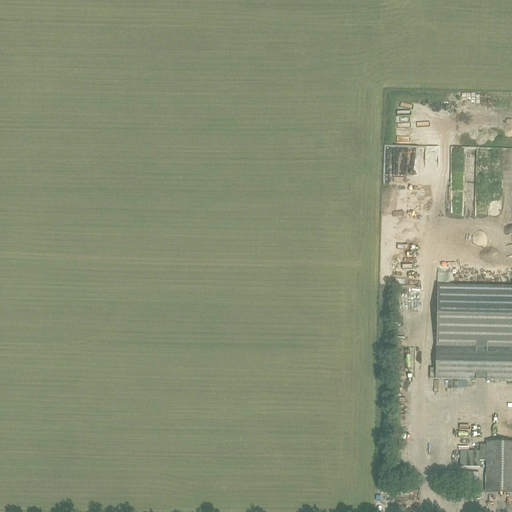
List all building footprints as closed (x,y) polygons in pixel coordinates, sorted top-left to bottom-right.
[(427,147),(429,157),(441,155),(439,145),(427,147)] [(429,160),(429,169),(439,170),(439,161),(429,160)] [(480,243),(481,253),(502,252),(502,242),(480,243)] [(511,379),(511,286),(438,285),(437,378),(511,379)] [(488,445),(485,445),(480,445),(480,452),(460,451),(460,467),(480,467),(480,461),(488,461),(487,492),(511,492),(511,425),(511,426),(511,431),(511,430),(511,443),(488,443),(488,445)] [(462,500),(486,500),(486,492),(462,492),(462,500)] [(490,502),(492,511),(501,509),(499,500),(490,502)]
